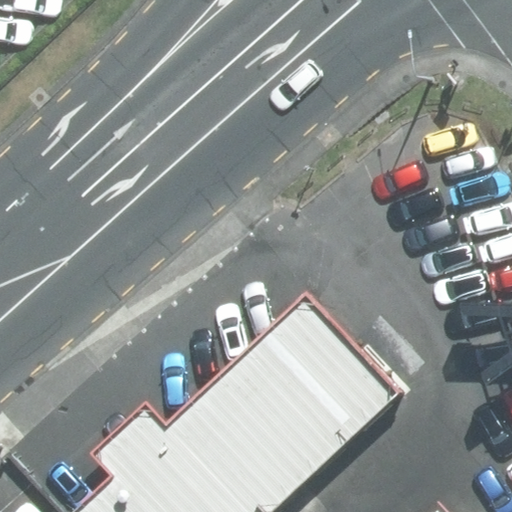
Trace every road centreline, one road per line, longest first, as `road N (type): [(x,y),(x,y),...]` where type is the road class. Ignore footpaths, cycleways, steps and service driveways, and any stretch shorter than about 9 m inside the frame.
road 1 (secondary): [(432,0),(247,133),(94,215)]
road 2 (secondary): [(94,215),(313,0)]
road 3 (secondary): [(94,215),(201,0)]
road 4 (secondary): [(94,215),(0,306)]
